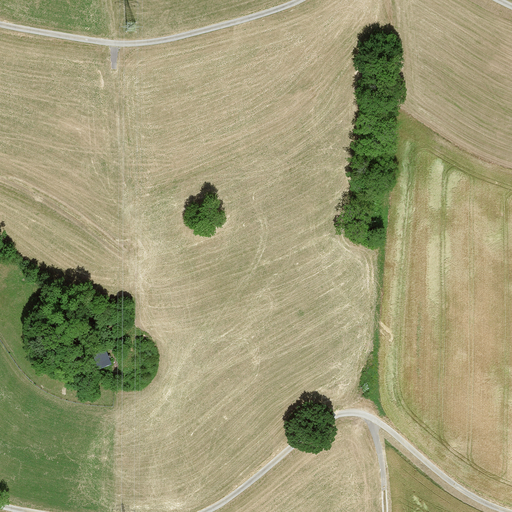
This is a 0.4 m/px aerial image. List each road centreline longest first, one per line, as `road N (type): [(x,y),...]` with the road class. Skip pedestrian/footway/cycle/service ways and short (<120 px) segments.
road 1 (track): [(203,511),(325,418),(352,411),(393,432),(475,498),(509,511)]
road 2 (track): [(0,23),(148,41),(298,0)]
